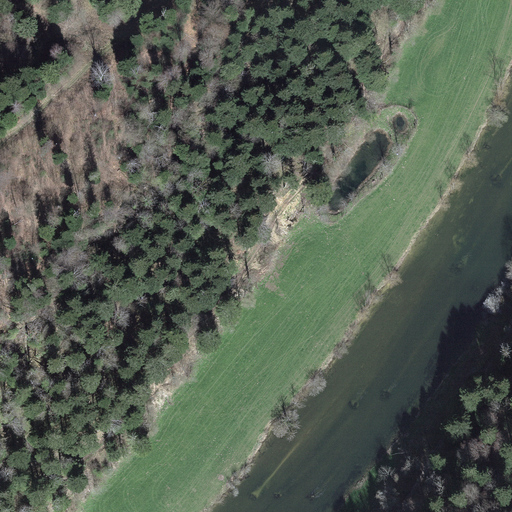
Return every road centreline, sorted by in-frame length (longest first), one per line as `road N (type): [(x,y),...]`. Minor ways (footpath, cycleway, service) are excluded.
road 1 (track): [(21,511),(134,390),(369,85),(416,0)]
road 2 (track): [(511,320),(381,511)]
road 3 (track): [(167,0),(0,151)]
